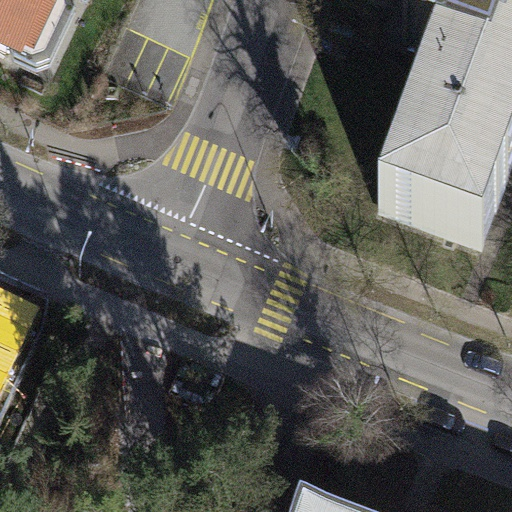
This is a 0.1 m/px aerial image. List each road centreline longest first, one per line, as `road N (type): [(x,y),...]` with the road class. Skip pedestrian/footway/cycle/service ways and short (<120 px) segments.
road 1 (tertiary): [(176,257),(511,392)]
road 2 (tertiary): [(176,257),(272,0)]
road 3 (tertiary): [(0,182),(176,257)]
